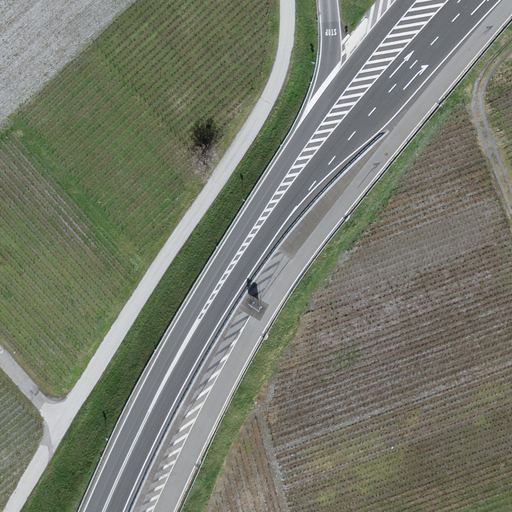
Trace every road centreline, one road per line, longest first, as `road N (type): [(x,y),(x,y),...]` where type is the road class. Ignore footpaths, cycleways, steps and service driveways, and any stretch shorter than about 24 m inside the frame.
road 1 (primary): [(152,511),(205,400),(312,218),(478,0)]
road 2 (track): [(0,356),(58,422),(255,126),(287,42),(284,0)]
road 3 (primary): [(302,156),(184,349),(107,511)]
road 4 (primary): [(430,0),(302,156)]
road 5 (track): [(511,210),(480,125),(477,87),(511,40)]
road 6 (tertiary): [(327,0),(330,51),(302,156)]
